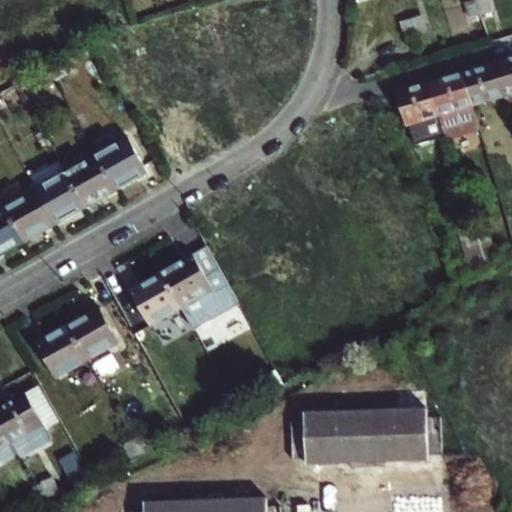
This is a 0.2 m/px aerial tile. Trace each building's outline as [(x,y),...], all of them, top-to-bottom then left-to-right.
[(23,0),(12,0),(7,3),(21,27),(34,19),(23,0)] [(48,12),(40,0),(23,0),(34,19),(48,12)] [(58,0),(40,0),(48,12),(61,4),(58,0)] [(483,14),(479,0),(472,0),(468,1),(472,17),(483,14)] [(493,11),(490,0),(479,0),(483,14),(492,11),(493,11)] [(7,3),(0,7),(0,21),(8,35),(21,27),(7,3)] [(494,17),(492,11),(483,14),(485,20),(494,17)] [(423,16),(412,19),(417,34),(427,31),(423,16)] [(407,38),(417,34),(412,19),(402,22),(407,38)] [(150,48),(157,73),(197,62),(186,26),(155,36),(147,38),(150,48)] [(87,78),(72,51),(59,58),(75,85),(87,78)] [(511,58),(498,63),(508,96),(511,94),(511,58)] [(56,60),(46,66),(53,79),(64,73),(56,60)] [(168,108),(176,105),(207,96),(197,62),(157,73),(165,98),(168,108)] [(475,106),(508,96),(498,63),(465,73),(475,106)] [(43,85),(53,79),(46,66),(36,71),(43,85)] [(113,78),(119,89),(133,83),(126,72),(113,78)] [(442,116),(475,106),(465,73),(432,83),(442,116)] [(157,98),(148,76),(133,83),(138,91),(144,104),(157,98)] [(124,98),(138,91),(133,83),(119,89),(124,98)] [(442,116),(432,83),(398,93),(408,126),(411,126),(417,144),(445,136),(439,117),(442,116)] [(371,130),(338,144),(354,181),(378,171),(387,167),(384,160),(371,130)] [(130,138),(97,156),(112,184),(116,190),(119,188),(139,177),(149,172),(145,165),(130,138)] [(330,192),(354,181),(338,144),(305,159),(317,188),(321,196),(330,192)] [(97,156),(66,173),(86,207),(109,194),(116,190),(112,184),(97,156)] [(66,173),(37,190),(52,217),(56,224),(64,219),(86,207),(66,173)] [(275,189),(249,214),(277,243),(296,225),(303,218),(297,212),(275,189)] [(25,241),(47,229),(56,224),(52,217),(37,190),(6,207),(25,241)] [(6,207),(0,195),(0,255),(24,241),(25,241),(6,207)] [(475,228),(467,200),(453,205),(461,233),(466,232),(470,246),(465,247),(472,270),(486,266),(479,243),(475,228)] [(251,269),(258,262),(277,243),(249,214),(223,240),(245,263),(251,269)] [(485,225),(475,228),(479,243),(490,240),(485,225)] [(511,241),(509,230),(496,234),(502,253),(511,249),(511,241)] [(209,248),(164,274),(183,308),(194,328),(239,302),(209,248)] [(403,261),(395,265),(400,274),(405,285),(412,299),(449,280),(444,269),(417,282),(416,279),(413,281),(403,261)] [(183,308),(164,274),(132,292),(147,320),(151,326),(160,321),(183,308)] [(391,278),(396,289),(405,285),(400,274),(391,278)] [(412,299),(405,285),(396,289),(403,303),(412,299)] [(100,310),(70,327),(89,361),(111,349),(120,344),(116,337),(100,310)] [(364,315),(349,325),(356,339),(373,328),(364,315)] [(333,334),(334,336),(341,348),(356,339),(349,325),(333,334)] [(39,345),(54,372),(58,379),(68,373),(89,361),(70,327),(39,345)] [(341,348),(334,336),(324,341),(330,355),(341,349),(341,348)] [(330,355),(324,341),(313,348),(320,361),(330,355)] [(239,406),(231,392),(221,397),(229,411),(239,406)] [(28,394),(0,410),(0,416),(14,442),(21,451),(24,456),(53,439),(28,394)] [(443,462),(442,409),(395,410),(397,463),(443,462)] [(397,463),(395,410),(366,411),(367,463),(397,463)] [(367,463),(366,411),(337,412),(338,464),(367,463)] [(338,464),(337,412),(295,413),(297,465),(338,464)] [(14,442),(0,416),(0,463),(21,451),(14,442)] [(143,435),(134,440),(141,453),(150,448),(143,435)] [(133,457),(141,453),(134,440),(126,445),(133,457)] [(53,477),(42,482),(50,497),(61,492),(53,477)] [(50,497),(42,482),(32,487),(39,502),(50,497)] [(281,511),(281,496),(235,498),(235,511),(281,511)] [(235,511),(235,498),(206,499),(206,511),(235,511)] [(206,511),(206,499),(178,500),(178,511),(206,511)] [(178,511),(178,500),(133,501),(132,511),(178,511)]
